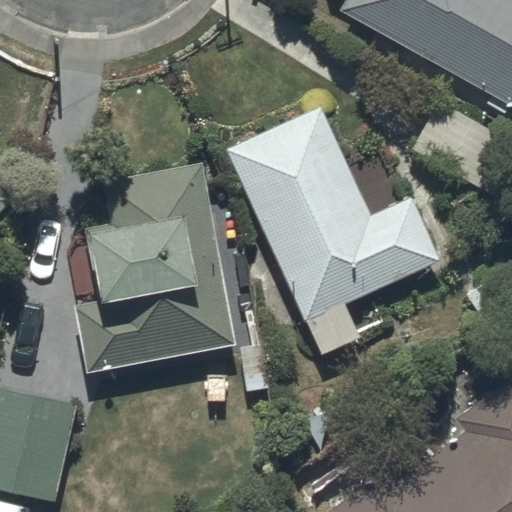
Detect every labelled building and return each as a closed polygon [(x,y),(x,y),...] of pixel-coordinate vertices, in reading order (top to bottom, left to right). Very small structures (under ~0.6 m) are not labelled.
[(511,0),(345,0),(344,5),(511,97),(511,0)] [(511,135),(442,94),(414,143),(507,197),(511,189),(511,135)] [(442,254),(412,191),(372,209),(321,100),(226,144),(322,348),(385,318),(376,298),(384,295),(378,283),(442,254)] [(235,339),(203,158),(104,176),(111,217),(91,221),(104,294),(77,299),(89,365),(235,339)] [(0,206),(14,193),(0,177),(0,206)] [(405,453),(329,508),(332,511),(511,511),(511,376),(459,415),(466,424),(412,463),(405,453)] [(75,400),(0,383),(0,511),(37,511),(42,494),(54,497),(75,400)]
